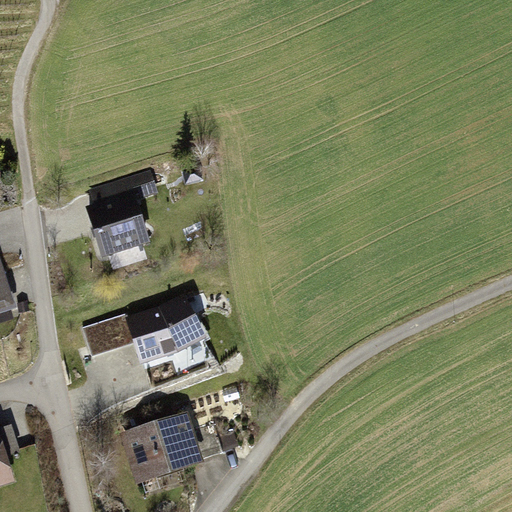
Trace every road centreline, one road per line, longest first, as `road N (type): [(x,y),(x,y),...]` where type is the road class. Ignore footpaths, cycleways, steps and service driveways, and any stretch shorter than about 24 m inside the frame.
road 1 (track): [(511,285),(398,336),(320,383),(209,511)]
road 2 (residential): [(83,511),(54,380),(32,205)]
